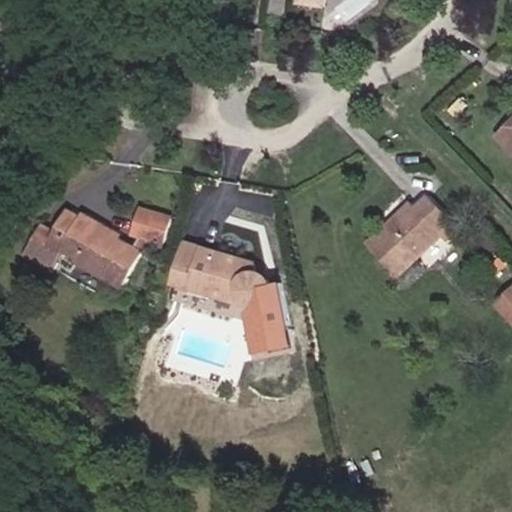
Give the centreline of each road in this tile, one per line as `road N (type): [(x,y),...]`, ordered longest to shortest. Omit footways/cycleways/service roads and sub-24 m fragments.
road 1 (track): [(380,74),(511,219)]
road 2 (residential): [(453,0),(448,21),(380,74),(328,87)]
road 3 (residential): [(328,87),(251,71),(223,109),(234,131)]
road 4 (residential): [(234,131),(289,137),(303,129),(328,87)]
